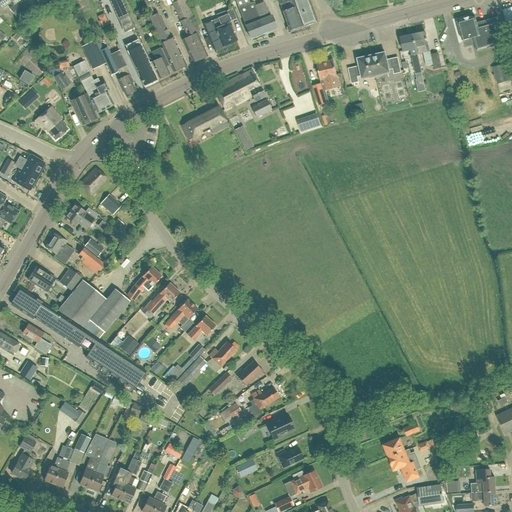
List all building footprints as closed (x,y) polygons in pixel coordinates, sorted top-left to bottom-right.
[(20,13),(11,0),(0,0),(0,5),(2,8),(11,1),(14,5),(10,8),(15,17),(20,13)] [(11,0),(20,13),(25,10),(20,2),(18,0),(11,0)] [(33,0),(28,3),(33,12),(38,9),(33,0)] [(41,0),(33,0),(39,9),(45,6),(41,0)] [(120,0),(110,0),(122,25),(131,21),(120,0)] [(158,13),(155,14),(150,4),(158,0),(157,0),(142,0),(146,7),(145,7),(149,17),(173,71),(186,65),(173,37),(171,39),(162,18),(161,19),(158,13)] [(199,30),(185,0),(178,0),(172,3),(187,36),(182,38),(193,62),(207,56),(199,40),(202,39),(198,30),(199,30)] [(210,0),(208,0),(200,3),(207,21),(217,17),(210,0)] [(264,2),(255,6),(253,2),(250,3),(248,0),(237,0),(235,1),(250,38),(275,27),(271,16),(269,16),(264,2)] [(278,0),(289,30),(301,26),(291,0),(278,0)] [(291,0),(301,26),(316,21),(309,0),(291,0)] [(231,10),(217,16),(218,18),(204,24),(214,48),(223,45),(224,45),(225,47),(231,44),(230,43),(236,40),(232,29),(233,29),(229,21),(235,18),(231,10)] [(504,43),(498,21),(497,17),(477,23),(475,17),(457,22),(462,41),(473,38),(477,50),(504,43)] [(418,53),(423,52),(426,66),(433,64),(434,70),(441,68),(438,53),(431,55),(426,33),(413,36),(417,54),(418,53)] [(137,35),(127,39),(127,41),(128,45),(126,47),(135,66),(134,67),(143,86),(144,86),(145,88),(157,82),(156,80),(157,80),(155,76),(157,75),(151,62),(149,63),(148,61),(150,60),(140,40),(137,35)] [(417,54),(413,36),(400,38),(403,51),(410,50),(416,74),(422,72),(418,53),(417,54)] [(81,47),(92,70),(106,63),(111,75),(118,72),(121,78),(117,79),(125,96),(136,92),(132,83),(134,82),(126,65),(117,69),(107,48),(100,51),(95,41),(81,47)] [(151,62),(157,75),(159,79),(169,74),(166,67),(168,66),(160,48),(151,52),(155,60),(151,62)] [(371,56),(376,76),(390,73),(389,70),(393,69),(394,74),(401,73),(398,58),(387,60),(385,53),(371,56)] [(376,76),(371,56),(357,59),(359,66),(348,68),(351,84),(358,82),(357,77),(361,76),(362,79),(376,76)] [(61,61),(62,68),(72,67),(70,60),(61,61)] [(327,93),(340,90),(333,60),(316,63),(320,81),(324,80),(327,93)] [(83,61),(73,66),(97,113),(114,105),(107,91),(109,90),(104,81),(100,83),(98,79),(93,81),(83,61)] [(505,64),(493,67),(498,84),(510,80),(505,64)] [(24,71),(19,79),(29,84),(33,76),(24,71)] [(242,75),(214,89),(225,110),(251,96),(254,102),(265,96),(252,71),(242,76),(242,75)] [(61,72),(53,78),(61,90),(71,84),(65,75),(64,75),(61,72)] [(19,89),(23,92),(28,86),(24,83),(19,89)] [(313,86),(319,105),(327,103),(321,84),(313,86)] [(52,105),(60,98),(53,90),(48,95),(50,97),(47,100),(52,105)] [(33,100),(27,94),(18,102),(24,109),(33,100)] [(71,101),(82,125),(97,119),(85,94),(71,101)] [(256,118),(272,110),(266,99),(251,107),(256,118)] [(356,115),(365,113),(363,103),(354,105),(356,115)] [(51,106),(35,120),(41,128),(43,126),(55,140),(67,129),(60,121),(62,119),(51,106)] [(224,124),(226,122),(218,106),(181,126),(188,140),(199,134),(200,136),(203,134),(202,132),(209,129),(212,133),(225,126),(224,124)] [(230,114),(234,124),(252,116),(248,109),(241,113),(240,109),(230,114)] [(507,124),(508,129),(511,128),(511,121),(496,124),(497,131),(503,130),(502,125),(507,124)] [(282,138),(291,135),(288,127),(280,130),(282,138)] [(24,159),(12,181),(29,190),(45,163),(30,155),(26,160),(24,159)] [(16,160),(9,156),(0,171),(0,173),(7,177),(16,160)] [(95,168),(79,184),(90,194),(106,178),(95,168)] [(7,198),(0,193),(0,217),(11,224),(19,211),(4,203),(7,198)] [(109,194),(100,204),(112,215),(121,205),(109,194)] [(97,215),(88,208),(85,212),(75,205),(65,217),(75,225),(77,223),(86,229),(97,215)] [(45,248),(55,254),(54,257),(64,264),(73,251),(64,245),(67,242),(55,234),(45,248)] [(97,246),(90,240),(84,246),(97,256),(103,249),(98,245),(97,246)] [(105,264),(84,247),(78,254),(84,259),(81,262),(97,275),(105,264)] [(140,292),(144,287),(148,291),(150,288),(162,276),(151,266),(135,285),(127,295),(133,301),(140,292)] [(36,267),(28,280),(47,292),(55,279),(36,267)] [(69,268),(59,282),(63,285),(61,287),(65,290),(66,288),(71,292),(82,278),(69,268)] [(73,291),(57,310),(83,327),(106,299),(82,280),(73,291)] [(151,300),(141,311),(149,318),(167,299),(170,303),(180,293),(169,283),(152,301),(151,300)] [(106,299),(83,327),(99,338),(129,302),(114,289),(106,299)] [(145,372),(97,339),(87,333),(22,290),(21,291),(13,304),(12,305),(32,318),(33,317),(78,346),(79,346),(84,337),(94,343),(88,352),(85,357),(134,389),(145,372)] [(179,322),(182,325),(179,327),(184,332),(193,323),(188,318),(197,309),(187,299),(165,324),(172,330),(179,322)] [(205,316),(188,334),(195,341),(202,332),(206,336),(215,325),(205,316)] [(36,342),(34,346),(45,353),(50,345),(40,338),(42,333),(28,324),(22,333),(36,342)] [(0,345),(0,346),(0,348),(6,352),(7,349),(14,354),(20,344),(0,332),(0,345)] [(216,348),(209,356),(221,367),(237,350),(228,342),(219,351),(216,348)] [(174,384),(199,357),(199,356),(204,350),(198,344),(189,355),(191,357),(181,368),(177,365),(174,367),(173,366),(163,376),(172,385),(173,384),(174,384)] [(199,357),(174,384),(181,391),(206,363),(199,357)] [(241,368),(234,374),(244,386),(261,371),(252,361),(242,370),(241,368)] [(21,374),(29,379),(36,367),(28,362),(21,374)] [(156,375),(163,367),(157,362),(150,369),(156,375)] [(223,377),(199,400),(195,403),(199,408),(216,391),(218,393),(228,383),(223,377)] [(87,393),(91,388),(79,378),(75,383),(87,393)] [(260,409),(279,397),(273,387),(261,394),(259,390),(251,395),(253,399),(249,402),(252,406),(248,408),(254,418),(262,413),(260,409)] [(486,412),(493,408),(488,398),(481,401),(486,412)] [(128,401),(123,399),(120,407),(124,409),(128,401)] [(133,402),(128,413),(138,417),(142,407),(133,402)] [(225,423),(242,412),(236,403),(219,414),(225,423)] [(86,415),(78,410),(71,420),(79,425),(86,415)] [(386,411),(377,414),(380,422),(389,419),(386,411)] [(511,431),(511,421),(507,411),(496,417),(505,435),(511,431)] [(151,415),(142,412),(139,419),(147,423),(151,415)] [(249,413),(219,432),(223,438),(234,432),(252,421),(252,418),(249,413)] [(281,435),(294,429),(287,414),(267,424),(274,440),(282,437),(281,435)] [(155,423),(165,427),(168,422),(158,417),(155,423)] [(207,432),(212,429),(208,423),(203,426),(207,432)] [(412,430),(418,427),(417,423),(403,429),(406,437),(414,434),(412,430)] [(250,424),(236,433),(241,441),(255,431),(250,424)] [(359,429),(362,437),(375,432),(372,424),(359,429)] [(101,433),(95,441),(108,451),(114,444),(101,433)] [(464,439),(468,448),(481,442),(477,433),(464,439)] [(30,469),(29,469),(36,457),(29,453),(37,440),(26,434),(19,447),(24,450),(22,453),(16,462),(17,462),(11,473),(24,480),(30,469)] [(81,434),(74,449),(83,453),(90,438),(81,434)] [(389,458),(405,451),(399,438),(383,445),(389,458)] [(426,442),(429,448),(435,446),(432,440),(426,442)] [(429,448),(426,442),(418,445),(420,452),(429,448)] [(164,451),(178,459),(183,451),(169,443),(164,451)] [(63,458),(67,447),(62,445),(58,456),(63,458)] [(284,449),(276,453),(282,468),(304,459),(299,448),(286,453),(284,449)] [(408,450),(405,451),(389,458),(388,458),(392,467),(394,470),(400,468),(407,482),(419,477),(408,450)] [(104,459),(114,469),(122,461),(115,453),(112,456),(110,453),(104,459)] [(53,484),(63,459),(57,457),(53,467),(50,466),(44,481),(53,484)] [(109,484),(115,486),(111,495),(120,500),(130,477),(131,474),(137,460),(132,458),(126,471),(116,467),(109,484)] [(63,459),(53,484),(63,487),(68,472),(66,472),(70,462),(63,459)] [(163,491),(171,475),(178,462),(172,459),(165,472),(167,473),(159,489),(163,491)] [(252,459),(236,467),(241,477),(257,470),(252,459)] [(137,460),(131,474),(136,476),(141,462),(137,460)] [(147,472),(150,474),(151,474),(155,465),(151,463),(147,472)] [(89,488),(98,465),(97,465),(96,468),(92,467),(90,471),(86,469),(80,484),(89,488)] [(98,465),(89,488),(97,491),(104,476),(99,474),(102,467),(98,465)] [(471,484),(472,493),(496,491),(495,477),(491,477),(490,469),(476,470),(477,483),(471,484)] [(143,470),(139,480),(141,481),(137,489),(142,492),(150,474),(147,472),(143,470)] [(321,487),(313,471),(303,476),(303,477),(291,482),(296,493),(308,488),(310,492),(321,487)] [(171,475),(163,491),(167,493),(175,477),(171,475)] [(135,479),(130,477),(120,500),(129,503),(136,488),(132,486),(135,479)] [(447,482),(447,493),(461,492),(460,481),(447,482)] [(420,511),(418,506),(420,506),(443,502),(441,485),(417,488),(418,493),(410,497),(410,496),(396,503),(401,511),(400,511),(420,511)] [(497,506),(496,491),(472,493),(472,502),(479,501),(479,497),(485,496),(485,507),(497,506)] [(144,511),(151,511),(161,494),(157,492),(153,499),(149,496),(141,510),(144,511)] [(213,493),(210,500),(217,504),(221,498),(213,493)] [(161,494),(151,511),(163,511),(167,506),(162,503),(165,496),(161,494)] [(289,496),(274,503),(275,507),(267,511),(279,511),(280,511),(279,511),(282,511),(291,508),(290,507),(293,505),(289,496)] [(191,500),(186,510),(189,511),(190,511),(192,511),(196,503),(191,500)] [(331,511),(327,501),(317,506),(318,509),(312,511),(309,511),(308,511),(331,511)] [(196,502),(196,503),(192,511),(193,511),(198,511),(202,506),(196,502)] [(207,502),(200,511),(210,511),(214,506),(207,502)]
